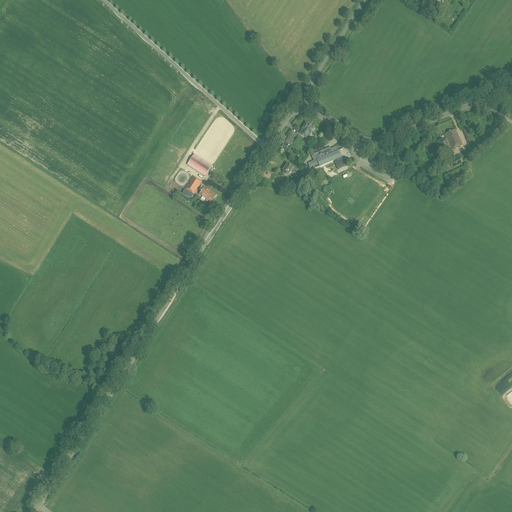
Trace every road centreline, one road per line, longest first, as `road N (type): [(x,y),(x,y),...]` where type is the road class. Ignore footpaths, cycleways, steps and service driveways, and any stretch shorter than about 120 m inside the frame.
road 1 (tertiary): [(34,511),(267,148)]
road 2 (unclassified): [(267,148),(105,0)]
road 3 (tertiary): [(304,109),(373,142),(484,98)]
road 4 (unclassified): [(304,109),(307,87),(365,0)]
